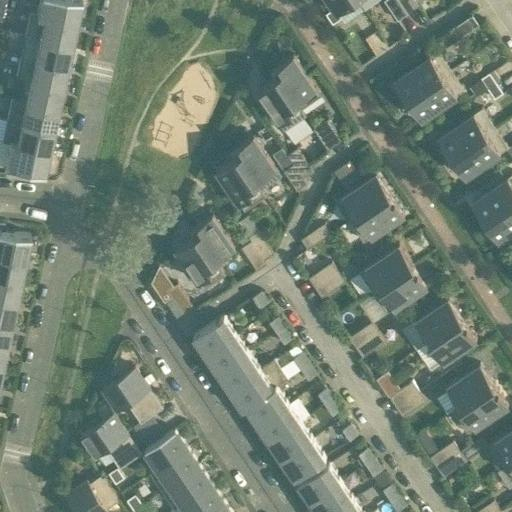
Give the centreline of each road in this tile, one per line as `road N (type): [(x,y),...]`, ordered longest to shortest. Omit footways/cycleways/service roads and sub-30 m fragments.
road 1 (residential): [(63,246),(101,255),(279,511)]
road 2 (residential): [(63,246),(15,454),(25,511)]
road 3 (residential): [(118,0),(73,205)]
